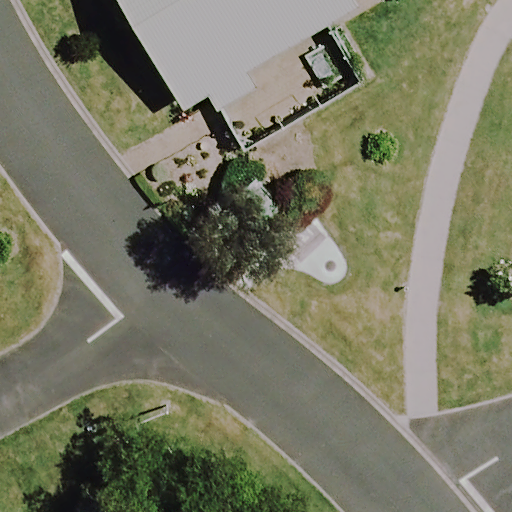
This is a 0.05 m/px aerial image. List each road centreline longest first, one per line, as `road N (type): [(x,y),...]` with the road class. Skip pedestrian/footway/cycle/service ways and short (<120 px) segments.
road 1 (residential): [(179,291),(412,511)]
road 2 (residential): [(0,43),(179,291)]
road 3 (residential): [(179,291),(0,396)]
